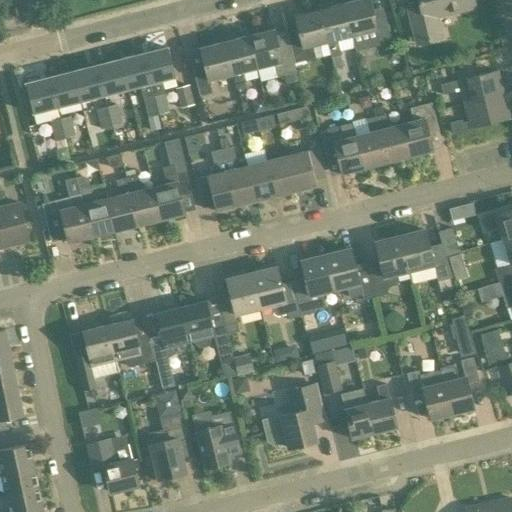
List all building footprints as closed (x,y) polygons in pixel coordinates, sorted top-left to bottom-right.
[(374,32),(377,43),(389,40),(381,11),(371,14),(367,0),(361,0),(342,5),(350,38),(374,32)] [(417,0),(419,6),(405,10),(414,46),(442,39),(436,16),(474,7),(472,0),(417,0)] [(340,55),(337,41),(350,38),(342,5),(318,11),(329,54),(330,54),(333,68),(342,65),(339,55),(340,55)] [(306,65),(305,60),(329,54),(318,11),(293,17),(297,32),(285,35),(287,43),(294,72),(295,71),(294,68),(306,65)] [(296,81),(294,72),(287,43),(275,46),(271,31),(248,37),(256,70),(272,66),(275,76),(283,74),(285,84),(296,81)] [(236,90),(246,87),(242,74),(256,70),(248,37),(223,44),(231,77),(232,76),(236,90)] [(199,96),(210,93),(207,83),(231,77),(223,44),(201,49),(200,46),(187,49),(199,96)] [(169,112),(160,79),(174,75),(166,47),(142,53),(158,115),(169,112)] [(139,84),(148,118),(158,115),(142,53),(119,59),(127,88),(139,84)] [(96,65),(103,94),(127,88),(119,59),(96,65)] [(73,71),(80,100),(103,94),(96,65),(73,71)] [(464,104),(503,95),(497,70),(440,85),(442,95),(460,90),(464,104)] [(80,100),(73,71),(49,78),(57,106),(80,100)] [(49,121),(56,150),(66,147),(64,139),(66,139),(60,118),(58,119),(55,106),(57,106),(49,78),(26,84),(33,112),(46,109),(49,121)] [(373,78),(364,81),(366,88),(375,86),(373,78)] [(180,108),(194,105),(189,85),(175,89),(180,108)] [(503,95),(464,104),(467,118),(449,123),(452,133),(509,119),(503,95)] [(368,96),(357,99),(360,109),(370,107),(368,96)] [(263,99),(252,102),(254,113),(266,110),(263,99)] [(122,124),(116,104),(107,107),(112,127),(122,124)] [(276,114),(278,124),(310,117),(307,106),(276,114)] [(95,110),(100,130),(112,127),(107,107),(95,110)] [(372,109),(374,117),(385,162),(409,157),(400,124),(387,127),(384,114),(383,115),(381,107),(372,109)] [(148,118),(147,118),(151,131),(160,129),(157,115),(148,118)] [(255,119),(258,131),(275,127),(272,115),(255,119)] [(74,136),(69,116),(60,118),(66,139),(74,136)] [(368,132),(367,132),(354,135),(362,168),(385,162),(374,117),(365,119),(368,132)] [(424,118),(421,119),(400,124),(409,157),(432,151),(424,118)] [(258,131),(255,119),(240,123),(244,135),(258,131)] [(319,131),(325,155),(326,161),(336,159),(340,173),(362,168),(354,135),(343,138),(340,126),(331,128),(319,131)] [(219,140),(221,149),(235,206),(255,201),(246,167),(234,169),(232,159),(235,158),(232,146),(230,147),(226,138),(219,140)] [(56,150),(54,151),(57,162),(69,159),(66,147),(56,150)] [(201,208),(214,205),(216,211),(235,206),(221,149),(210,152),(213,164),(216,163),(218,173),(194,179),(201,208)] [(316,186),(315,180),(314,180),(325,177),(318,149),(285,157),(294,192),(316,186)] [(113,168),(122,166),(119,153),(107,156),(109,165),(113,168)] [(266,161),(275,196),(294,192),(285,157),(266,161)] [(246,167),(255,201),(275,196),(266,161),(246,167)] [(190,192),(189,192),(183,169),(174,171),(173,164),(161,167),(165,184),(152,187),(160,219),(183,213),(194,210),(190,192)] [(139,191),(135,175),(125,178),(136,225),(160,219),(152,187),(139,191)] [(75,178),(79,195),(90,236),(113,230),(105,199),(93,202),(87,180),(81,176),(75,178)] [(119,196),(118,196),(105,199),(113,230),(136,225),(125,178),(115,180),(119,196)] [(45,203),(51,226),(61,223),(65,242),(90,236),(79,195),(45,203)] [(0,207),(0,225),(5,247),(29,241),(20,202),(0,207)] [(472,202),(448,206),(451,225),(475,221),(472,202)] [(486,231),(499,227),(502,239),(511,235),(511,209),(495,215),(482,218),(486,231)] [(452,228),(438,231),(444,250),(446,256),(458,252),(452,228)] [(424,230),(400,236),(409,270),(432,264),(436,281),(449,278),(451,277),(446,256),(444,250),(430,253),(424,230)] [(511,235),(502,239),(510,264),(493,269),(498,283),(511,278),(511,235)] [(379,264),(368,267),(375,297),(387,294),(386,287),(396,285),(398,281),(396,274),(409,270),(400,236),(374,243),(378,259),(379,264)] [(350,249),(325,255),(334,289),(345,286),(347,295),(351,297),(361,295),(362,300),(375,297),(368,267),(356,270),(355,265),(350,249)] [(460,254),(447,257),(454,280),(466,276),(460,254)] [(305,283),(294,285),(301,316),(313,313),(312,310),(325,307),(321,292),(334,289),(325,255),(300,262),(304,278),(305,283)] [(271,305),(273,314),(277,316),(287,314),(288,319),(301,316),(292,281),(280,284),(276,267),(251,273),(260,308),(271,305)] [(234,315),(235,315),(260,308),(251,273),(225,280),(231,303),(220,306),(223,318),(227,334),(238,331),(234,315)] [(452,288),(449,278),(436,281),(439,292),(452,288)] [(511,278),(498,283),(506,309),(511,306),(511,278)] [(229,345),(227,334),(223,318),(211,321),(206,301),(180,307),(189,342),(192,341),(198,348),(208,346),(211,337),(213,336),(216,348),(229,345)] [(167,358),(164,348),(167,348),(173,354),(183,352),(185,343),(189,342),(180,307),(155,313),(156,314),(143,317),(155,361),(167,358)] [(123,358),(125,365),(129,368),(155,361),(143,317),(132,320),(131,319),(106,325),(116,360),(123,358)] [(452,341),(455,340),(469,337),(464,318),(450,322),(452,326),(448,327),(452,341)] [(377,322),(365,325),(368,338),(380,334),(377,322)] [(96,388),(94,378),(118,373),(115,360),(116,360),(106,325),(81,331),(70,334),(76,360),(75,361),(82,392),(96,388)] [(0,352),(9,351),(4,329),(0,329),(0,352)] [(314,354),(325,351),(322,340),(310,343),(313,354),(314,354)] [(371,344),(355,348),(357,359),(373,355),(371,344)] [(501,345),(486,349),(491,364),(505,359),(501,345)] [(275,363),(286,360),(284,350),(279,348),(271,350),(275,363)] [(323,393),(341,389),(334,361),(333,361),(330,350),(325,351),(314,354),(316,365),(323,393)] [(0,375),(13,372),(9,351),(0,352),(0,375)] [(248,353),(232,357),(234,364),(237,375),(253,371),(248,353)] [(467,383),(478,380),(472,357),(460,360),(464,377),(458,378),(455,364),(441,367),(452,413),(473,408),(467,383)] [(300,362),(301,365),(304,375),(314,372),(312,362),(311,359),(300,362)] [(511,393),(511,361),(497,366),(506,396),(511,393)] [(223,378),(237,375),(234,364),(220,367),(223,378)] [(440,370),(419,375),(418,370),(406,373),(411,397),(425,394),(431,418),(452,413),(441,367),(440,368),(440,370)] [(0,397),(18,394),(13,372),(0,375),(0,397)] [(310,417),(322,414),(315,384),(291,390),(294,402),(290,403),(293,413),(280,416),(288,448),(316,441),(310,417)] [(367,403),(374,432),(397,427),(386,384),(376,386),(380,400),(367,403)] [(366,404),(362,389),(341,394),(351,438),(374,432),(367,403),(366,404)] [(191,401),(189,390),(177,393),(180,404),(191,401)] [(0,430),(7,430),(4,419),(23,416),(18,394),(0,397),(0,430)] [(195,431),(204,468),(230,462),(223,435),(234,432),(229,411),(210,416),(213,427),(195,431)] [(147,434),(150,445),(158,480),(185,473),(177,441),(189,438),(182,412),(159,417),(162,430),(147,434)] [(90,469),(103,466),(109,492),(137,485),(125,435),(109,439),(109,438),(84,444),(90,469)] [(0,467),(1,473),(33,466),(29,444),(0,449),(0,467)] [(138,459),(131,460),(134,470),(140,468),(138,459)] [(6,494),(38,487),(33,466),(1,473),(6,494)] [(9,511),(25,511),(42,508),(38,487),(6,494),(9,511)] [(465,511),(511,511),(511,501),(511,498),(465,508),(465,511)]
